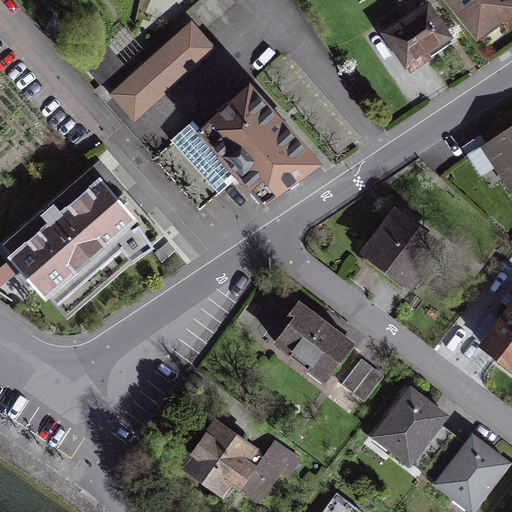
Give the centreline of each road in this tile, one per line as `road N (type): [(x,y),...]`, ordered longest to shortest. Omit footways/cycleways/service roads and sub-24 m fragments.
road 1 (residential): [(269,237),(511,428)]
road 2 (residential): [(269,237),(108,348),(78,360)]
road 3 (residential): [(511,76),(358,180)]
road 4 (residential): [(78,360),(116,504),(125,511)]
